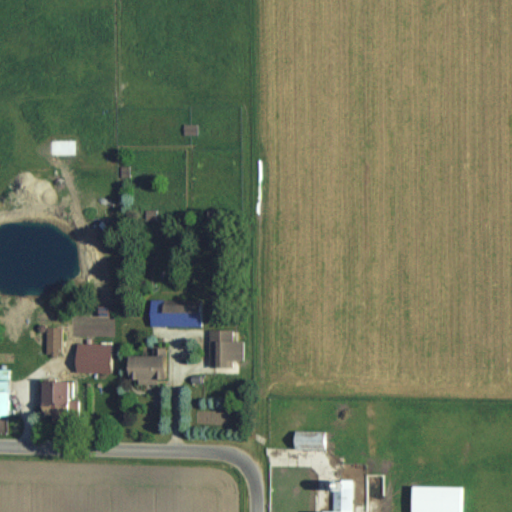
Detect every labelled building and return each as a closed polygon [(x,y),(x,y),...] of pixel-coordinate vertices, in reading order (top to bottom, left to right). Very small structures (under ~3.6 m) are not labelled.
[(203,326),(203,298),(152,298),(152,326),(203,326)] [(63,327),(48,327),(48,355),(63,355),(63,327)] [(211,329),(211,366),(246,366),(246,340),(235,340),(235,329),(211,329)] [(79,372),(114,372),(114,342),(79,342),(79,372)] [(133,354),(133,379),(169,379),(169,347),(155,347),(155,354),(133,354)] [(0,368),(0,415),(10,416),(10,369),(0,368)] [(76,381),(40,381),(40,406),(45,406),(45,415),(76,415),(76,381)] [(328,430),(298,430),(298,448),(328,448),(328,430)] [(354,511),(355,478),(335,478),(334,510),(318,510),(317,511),(354,511)] [(417,505),(418,479),(466,480),(466,505),(417,505)]
